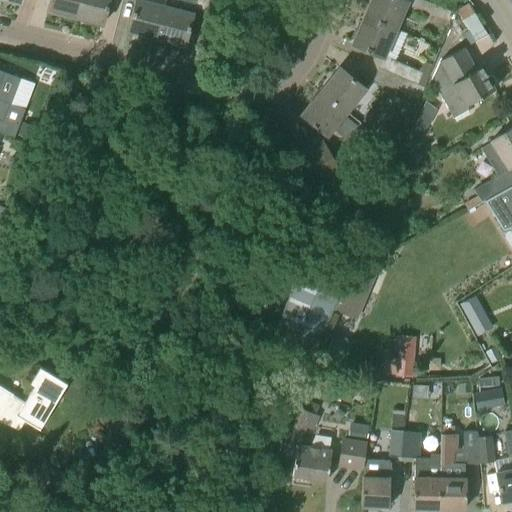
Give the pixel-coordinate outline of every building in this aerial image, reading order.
[(74,17),(78,0),(49,0),(47,10),(74,17)] [(109,0),(78,0),(74,17),(103,24),(109,0)] [(156,38),(164,5),(143,0),(135,0),(128,31),(156,38)] [(206,12),(209,0),(195,0),(193,9),(206,12)] [(396,28),(407,2),(402,0),(370,0),(364,16),(396,28)] [(456,3),(448,0),(412,0),(451,16),(456,3)] [(469,45),(474,42),(487,35),(474,12),(470,3),(457,10),(462,19),(468,30),(463,33),(469,45)] [(185,46),(194,13),(164,5),(156,38),(185,46)] [(383,57),(384,55),(396,28),(364,16),(352,44),(383,57)] [(465,107),(494,90),(493,87),(495,82),(492,76),(486,76),(481,67),(475,70),(464,48),(441,61),(431,81),(445,105),(459,96),(465,107)] [(424,88),(428,76),(418,71),(389,59),(384,70),(424,88)] [(425,63),(418,71),(428,76),(431,66),(425,63)] [(348,111),(366,88),(339,68),(320,91),(348,111)] [(424,88),(384,70),(379,68),(373,80),(406,94),(404,99),(417,105),(424,88)] [(10,105),(20,79),(0,70),(0,121),(18,128),(25,110),(10,105)] [(328,135),(348,111),(320,91),(301,115),(328,135)] [(428,126),(437,110),(430,105),(425,101),(409,133),(415,138),(427,132),(424,128),(428,126)] [(32,142),(37,128),(21,122),(19,129),(16,136),(32,142)] [(511,165),(511,127),(492,138),(494,141),(481,149),(497,174),(494,177),(494,178),(473,190),(477,197),(481,203),(511,185),(511,182),(504,170),(511,165)] [(391,147),(384,141),(380,145),(386,152),(391,147)] [(421,142),(415,145),(425,163),(431,160),(421,142)] [(340,174),(322,143),(298,157),(320,194),(330,188),(326,182),(340,174)] [(511,201),(492,214),(502,231),(511,227),(511,201)] [(357,320),(379,268),(355,258),(347,278),(333,310),(357,320)] [(314,355),(333,310),(347,278),(304,259),(271,337),(314,355)] [(459,304),(465,315),(480,307),(474,296),(459,304)] [(495,347),(485,352),(492,364),(501,358),(495,347)] [(395,377),(411,377),(413,350),(397,349),(397,359),(395,375),(395,377)] [(395,375),(397,359),(386,358),(384,374),(395,375)] [(24,404),(0,390),(0,421),(14,427),(18,430),(24,420),(40,429),(67,384),(40,368),(30,384),(35,386),(24,404)] [(500,386),(499,376),(478,378),(479,388),(500,386)] [(457,393),(470,394),(471,383),(458,382),(457,393)] [(501,388),(488,391),(491,407),(504,405),(501,388)] [(327,481),(331,450),(329,450),(331,438),(315,436),(310,447),(298,445),(307,428),(313,431),(319,417),(297,406),(280,442),(282,442),(276,457),(295,460),(293,476),(327,481)] [(392,420),(391,430),(403,431),(404,421),(392,420)] [(345,440),(367,444),(370,425),(349,421),(345,440)] [(464,510),(464,464),(456,463),(457,435),(454,435),(454,426),(443,425),(442,434),(439,434),(439,487),(439,509),(464,510)] [(403,457),(405,432),(403,431),(391,430),(390,430),(389,456),(403,457)] [(439,487),(439,434),(430,434),(429,458),(420,458),(421,433),(405,432),(403,457),(415,458),(413,509),(439,509),(439,487)] [(494,461),(492,436),(477,437),(480,463),(494,462),(494,461)] [(362,468),(367,444),(345,440),(343,440),(339,464),(362,468)] [(388,508),(391,460),(365,458),(361,507),(388,508)] [(511,500),(511,469),(496,473),(502,503),(511,500)]
